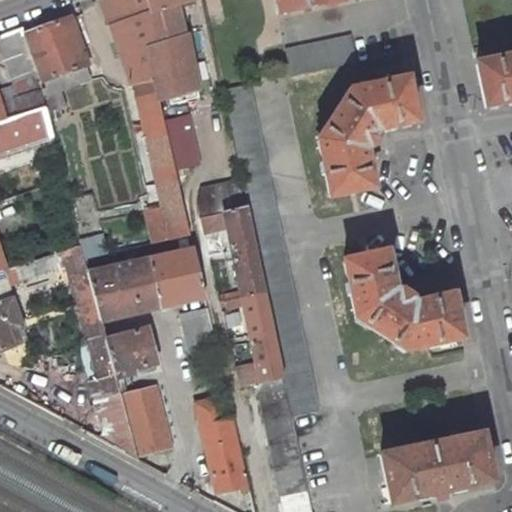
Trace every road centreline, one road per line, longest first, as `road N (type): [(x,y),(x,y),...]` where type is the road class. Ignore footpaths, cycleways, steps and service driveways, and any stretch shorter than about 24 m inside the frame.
road 1 (unclassified): [(428,0),(511,454)]
road 2 (unknown): [(466,205),(306,234),(342,407)]
road 3 (unclassified): [(187,511),(0,409)]
road 4 (unknown): [(342,407),(511,375)]
